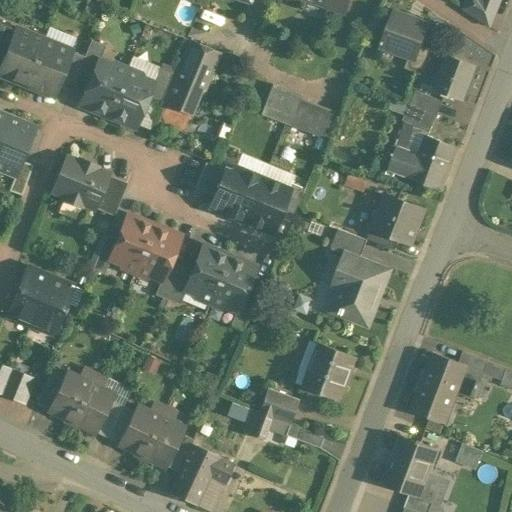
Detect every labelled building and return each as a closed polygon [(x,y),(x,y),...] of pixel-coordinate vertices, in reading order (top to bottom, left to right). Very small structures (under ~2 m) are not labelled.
[(352,0),(296,0),(299,1),(299,0),(307,0),(339,11),(348,13),(352,0)] [(469,0),(464,10),(490,27),(499,4),(488,0),(469,0)] [(396,13),(383,47),(411,58),(416,59),(422,45),(429,25),(396,13)] [(16,29),(0,22),(0,61),(2,63),(16,29)] [(24,37),(16,33),(17,29),(16,29),(2,63),(0,67),(0,74),(25,85),(44,40),(29,34),(24,37)] [(71,51),(44,40),(25,85),(53,96),(58,85),(71,51)] [(91,40),(84,57),(77,74),(78,74),(90,79),(98,61),(99,61),(105,46),(91,40)] [(190,41),(174,80),(200,90),(204,92),(221,53),(190,41)] [(422,45),(416,59),(411,58),(407,70),(423,76),(433,49),(422,45)] [(84,57),(71,51),(58,85),(71,91),(78,74),(77,74),(84,57)] [(476,67),(450,57),(437,89),(464,99),(476,67)] [(232,59),(222,85),(234,90),(245,65),(232,59)] [(90,79),(80,105),(107,116),(127,69),(114,64),(110,65),(99,61),(98,61),(90,79)] [(172,74),(158,68),(152,83),(153,83),(146,102),(159,107),(172,74)] [(140,75),(127,69),(107,116),(135,128),(146,102),(153,83),(152,83),(142,79),(140,75)] [(200,90),(174,80),(157,122),(183,131),(200,90)] [(302,96),(273,84),(265,104),(284,111),(280,122),(289,126),(300,98),(300,99),(302,96)] [(444,102),(422,93),(417,90),(411,105),(438,116),(444,102)] [(300,99),(300,98),(289,126),(326,140),(338,113),(300,99)] [(404,103),(391,98),(387,108),(400,113),(404,103)] [(284,111),(265,104),(261,115),(280,122),(284,111)] [(438,116),(411,105),(405,121),(432,132),(438,116)] [(0,138),(9,117),(0,113),(0,138)] [(0,138),(0,169),(15,176),(21,161),(35,128),(9,117),(0,138)] [(458,148),(427,136),(420,154),(411,178),(441,190),(458,148)] [(420,154),(398,146),(389,170),(411,178),(420,154)] [(95,167),(81,161),(82,160),(80,159),(79,162),(66,156),(51,192),(64,197),(63,200),(81,207),(82,204),(91,208),(95,210),(95,209),(109,176),(109,174),(96,169),(98,166),(96,165),(95,167)] [(15,176),(9,191),(22,196),(33,166),(21,161),(15,176)] [(215,196),(225,171),(206,163),(195,188),(215,196)] [(210,207),(246,222),(264,180),(233,168),(232,173),(225,171),(215,196),(210,207)] [(368,182),(349,175),(345,185),(364,192),(368,182)] [(127,183),(109,176),(95,209),(114,216),(127,183)] [(288,189),(264,180),(246,222),(271,233),(277,218),(288,189)] [(288,189),(277,218),(289,222),(304,190),(291,184),(288,189)] [(424,210),(387,195),(374,228),(374,229),(400,239),(411,243),(424,210)] [(117,240),(109,259),(110,259),(120,263),(122,267),(135,272),(154,225),(128,214),(117,240)] [(180,236),(154,225),(135,272),(147,278),(151,276),(161,280),(162,281),(170,262),(180,236)] [(400,239),(374,229),(374,228),(372,227),(367,240),(368,240),(395,250),(400,239)] [(367,240),(339,229),(332,249),(345,254),(346,252),(361,258),(368,240),(367,240)] [(106,236),(92,269),(104,274),(110,259),(109,259),(117,240),(106,236)] [(192,271),(184,290),(185,290),(195,294),(197,298),(203,301),(209,303),(229,256),(203,245),(192,271)] [(361,258),(346,252),(345,254),(348,255),(337,283),(335,283),(334,285),(342,288),(336,306),(343,309),(341,313),(346,315),(348,311),(349,311),(347,316),(370,325),(392,269),(361,258)] [(255,267),(229,256),(209,303),(222,308),(226,307),(236,311),(237,311),(245,293),(255,267)] [(79,265),(72,262),(69,269),(76,272),(79,265)] [(170,262),(162,281),(161,280),(160,283),(155,295),(167,300),(181,267),(170,262)] [(181,267),(167,300),(179,305),(185,290),(184,290),(192,271),(181,267)] [(28,268),(8,316),(13,318),(27,323),(30,325),(50,277),(28,268)] [(72,286),(50,277),(30,325),(52,334),(65,303),(72,286)] [(65,303),(76,307),(83,290),(72,286),(65,303)] [(245,293),(237,311),(236,311),(230,325),(241,330),(256,297),(245,293)] [(297,294),(295,309),(311,312),(314,297),(297,294)] [(13,318),(8,330),(22,336),(27,323),(13,318)] [(267,323),(254,326),(256,335),(269,332),(267,323)] [(292,381),(305,386),(322,344),(308,338),(292,381)] [(358,358),(322,344),(305,386),(341,400),(358,358)] [(462,362),(434,352),(412,409),(447,423),(459,392),(461,386),(475,391),(473,395),(477,397),(486,372),(462,362)] [(490,361),(466,352),(462,362),(486,372),(490,361)] [(508,368),(490,361),(486,372),(504,379),(508,368)] [(11,371),(0,366),(0,392),(2,393),(11,371)] [(90,383),(96,372),(84,366),(78,378),(90,383)] [(33,380),(11,371),(2,393),(24,402),(33,380)] [(63,377),(50,371),(37,404),(48,409),(63,377)] [(78,378),(66,372),(63,377),(48,409),(47,410),(64,418),(65,421),(71,424),(90,383),(78,378)] [(96,372),(90,383),(103,389),(108,378),(96,372)] [(90,383),(71,424),(77,427),(79,426),(96,434),(97,433),(112,400),(115,395),(103,389),(90,383)] [(476,399),(477,397),(473,395),(475,391),(461,386),(459,392),(476,399)] [(268,428),(272,417),(290,424),(299,400),(267,389),(259,412),(251,409),(247,421),(254,424),(250,435),(261,439),(263,440),(268,428)] [(123,406),(112,400),(97,433),(107,438),(123,406)] [(154,400),(148,411),(161,417),(173,423),(179,411),(154,400)] [(134,411),(123,406),(107,438),(118,443),(134,411)] [(148,411),(136,406),(134,411),(118,443),(118,444),(135,452),(136,455),(141,458),(161,417),(148,411)] [(161,417),(141,458),(147,460),(149,459),(166,467),(167,467),(182,434),(185,429),(173,423),(161,417)] [(268,428),(286,435),(290,424),(272,417),(268,428)] [(427,420),(424,428),(442,435),(444,427),(427,420)] [(324,437),(290,424),(286,435),(319,448),(324,437)] [(239,428),(227,456),(235,460),(248,432),(239,428)] [(193,440),(182,434),(167,467),(179,473),(193,440)] [(439,449),(403,436),(385,484),(410,494),(420,498),(421,496),(429,474),(439,449)] [(219,457),(192,444),(179,473),(170,493),(196,506),(209,477),(225,485),(235,464),(219,457)] [(463,446),(458,457),(480,465),(484,454),(463,446)] [(429,474),(421,496),(434,501),(429,511),(444,511),(445,509),(441,508),(451,482),(429,474)] [(209,477),(196,506),(206,510),(210,511),(212,511),(225,485),(209,477)] [(420,498),(410,494),(405,507),(406,508),(417,511),(429,511),(434,501),(421,496),(420,498)] [(0,511),(18,511),(0,502),(0,511)]
